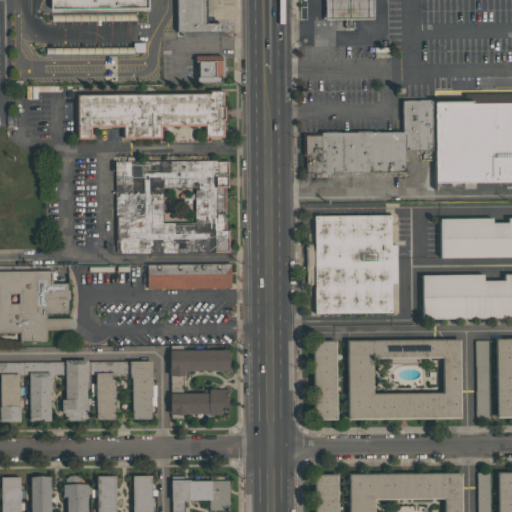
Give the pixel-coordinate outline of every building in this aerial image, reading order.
[(48,0),(150,0),(151,43),(138,44),(138,11),(49,12),(48,0)] [(175,0),(206,0),(207,24),(224,24),(225,34),(176,35),(175,0)] [(324,0),(373,0),(373,19),(324,20),(324,0)] [(78,43),(102,42),(102,54),(78,54),(78,43)] [(197,56),(222,55),(222,84),(196,83),(197,56)] [(75,94),(222,94),(222,137),(207,137),(207,125),(161,126),(161,137),(123,137),(123,128),(92,128),(92,138),(75,138),(75,94)] [(309,137),(410,136),(409,106),(468,105),(468,99),(511,99),(511,182),(437,184),(437,149),(404,149),(404,168),(309,169),(309,137)] [(121,163),(226,164),(226,251),(120,251),(121,163)] [(314,218),(390,216),(392,312),(314,313),(314,218)] [(442,219),(511,219),(511,255),(441,256),(442,219)] [(147,289),(231,288),(230,264),(146,264),(147,289)] [(0,271),(0,332),(20,332),(20,342),(47,342),(46,330),(69,329),(68,283),(52,283),(52,271),(0,271)] [(423,276),(511,274),(511,318),(424,319),(423,276)] [(511,417),(511,338),(494,339),(495,417),(511,417)] [(460,418),(459,339),(346,341),(347,419),(460,418)] [(336,419),(335,340),(312,341),(314,420),(336,419)] [(476,418),(488,417),(487,340),(475,341),(476,418)] [(169,351),(169,376),(184,376),(184,371),(229,370),(228,349),(169,351)] [(0,362),(0,422),(19,422),(18,374),(28,374),(29,422),(50,421),(49,374),(62,374),(63,420),(88,420),(88,374),(94,374),(95,420),(115,419),(114,374),(131,374),(131,420),(150,420),(150,406),(154,406),(153,360),(0,362)] [(170,391),(169,418),(183,419),(183,414),(221,415),(221,408),(228,408),(228,392),(170,391)] [(488,511),(489,472),(476,472),(476,511),(488,511)] [(511,511),(511,472),(496,472),(496,511),(511,511)] [(347,475),(347,511),(461,511),(460,473),(347,475)] [(336,511),(336,475),(313,475),(313,511),(336,511)] [(115,511),(115,476),(96,476),(95,511),(87,511),(87,484),(62,484),(62,497),(66,497),(66,511),(49,511),(50,476),(29,476),(29,511),(19,511),(19,477),(0,477),(0,511),(115,511)] [(170,511),(184,511),(184,500),(208,500),(208,510),(229,510),(229,480),(171,481),(170,511)]
